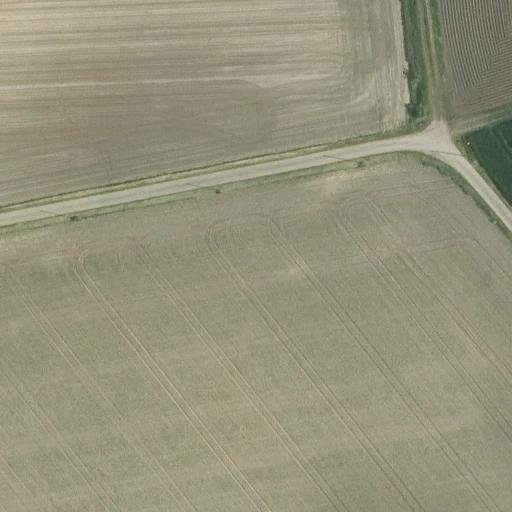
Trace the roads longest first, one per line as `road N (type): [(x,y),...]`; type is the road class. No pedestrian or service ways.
road 1 (unclassified): [(0,219),(445,133)]
road 2 (track): [(445,133),(430,0)]
